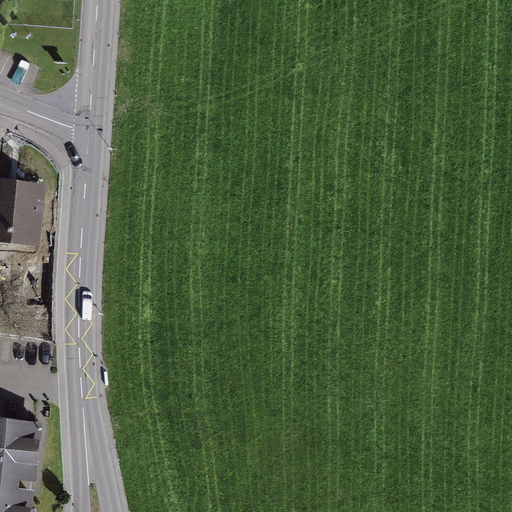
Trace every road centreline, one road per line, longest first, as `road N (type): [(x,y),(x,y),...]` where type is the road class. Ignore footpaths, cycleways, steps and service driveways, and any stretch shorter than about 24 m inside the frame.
road 1 (tertiary): [(96,511),(79,337),(89,125)]
road 2 (tertiary): [(89,125),(97,0)]
